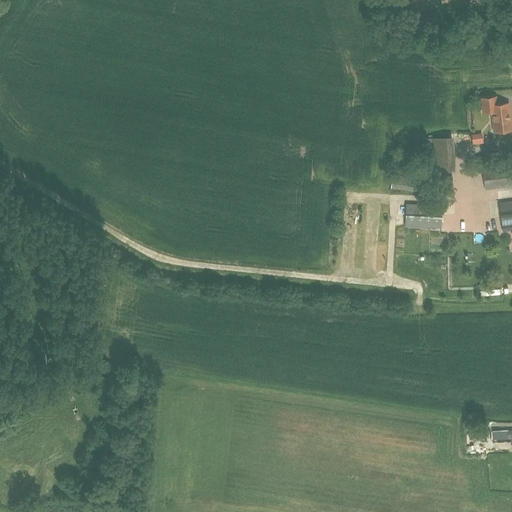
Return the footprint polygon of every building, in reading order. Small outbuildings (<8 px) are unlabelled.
[(440,0),(443,8),(420,13),(417,4),(415,0),(397,0),(401,10),(404,20),(419,16),(422,32),(447,27),(443,9),(472,2),(472,0),(440,0)] [(494,131),(511,129),(508,103),(497,104),(496,96),(481,98),(483,112),(492,111),(494,131)] [(426,171),(455,169),(453,136),(424,138),(426,171)] [(485,189),(511,185),(511,165),(482,169),(485,189)] [(421,192),(423,178),(393,174),(391,188),(421,192)] [(438,193),(453,192),(452,175),(437,176),(438,193)] [(511,200),(499,202),(503,231),(511,229),(511,200)] [(476,267),(477,250),(470,249),(470,238),(471,238),(473,203),(449,202),(448,218),(442,217),(442,206),(406,204),(405,225),(441,227),(441,224),(447,225),(447,237),(464,238),(463,249),(462,266),(476,267)] [(492,430),(492,439),(508,438),(511,438),(511,448),(511,447),(511,429),(508,429),(492,430)]
